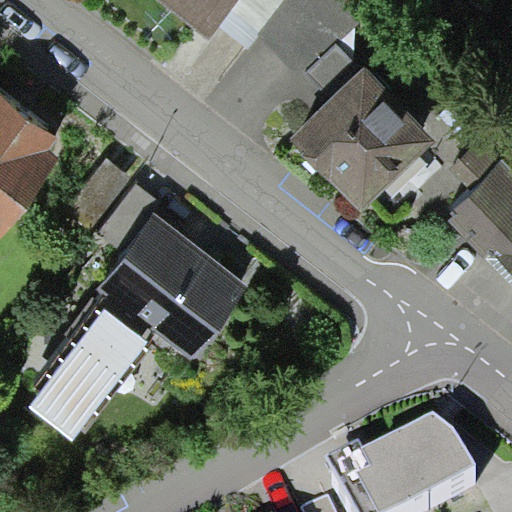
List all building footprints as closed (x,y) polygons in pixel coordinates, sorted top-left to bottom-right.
[(196,0),(210,11),(217,0),(196,0)] [(359,187),(432,120),(367,50),(294,117),(359,187)] [(0,203),(57,134),(50,128),(59,116),(0,68),(0,203)] [(511,279),(511,164),(507,160),(450,214),(511,279)] [(192,343),(250,270),(161,199),(167,191),(136,166),(89,224),(112,243),(86,275),(97,283),(31,365),(84,408),(159,316),(192,343)] [(351,511),(419,511),(479,481),(456,442),(435,426),(367,461),(361,453),(329,470),(351,511)] [(334,511),(328,498),(303,509),(303,511),(334,511)]
